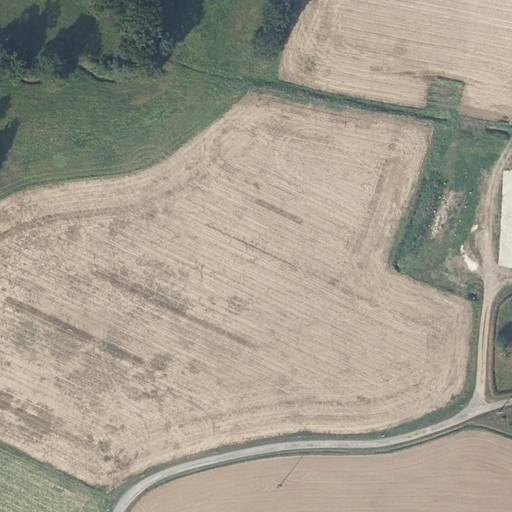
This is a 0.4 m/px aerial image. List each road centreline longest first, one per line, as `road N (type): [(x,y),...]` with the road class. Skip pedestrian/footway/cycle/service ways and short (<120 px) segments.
road 1 (unclassified): [(117,511),(128,494),(155,478),(203,462),(288,445),(388,441),(479,409)]
road 2 (track): [(479,409),(493,277),(482,233),(511,145)]
